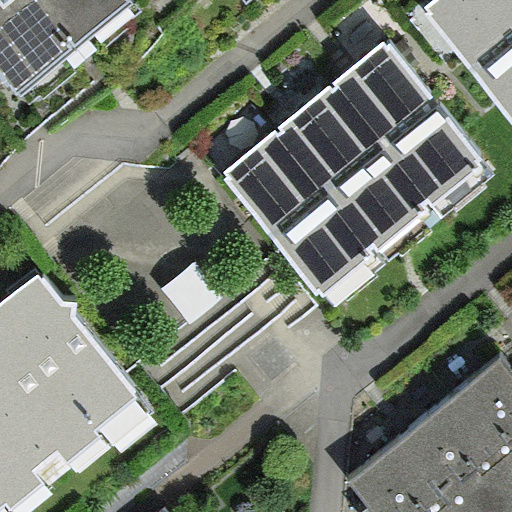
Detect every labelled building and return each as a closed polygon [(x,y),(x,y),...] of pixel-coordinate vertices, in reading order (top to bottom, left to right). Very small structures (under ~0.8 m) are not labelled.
[(38,0),(0,0),(0,61),(21,87),(75,44),(38,0)] [(38,0),(75,44),(129,0),(38,0)] [(511,3),(509,0),(438,0),(429,8),(511,112),(511,3)] [(390,47),(337,89),(431,208),(485,166),(390,47)] [(337,89),(284,131),(378,250),(431,208),(337,89)] [(284,131),(230,174),(324,292),(378,250),(284,131)] [(0,511),(1,511),(138,402),(39,280),(0,311),(0,511)] [(511,511),(511,367),(499,352),(349,476),(379,511),(511,511)] [(146,511),(184,511),(169,493),(146,511)]
